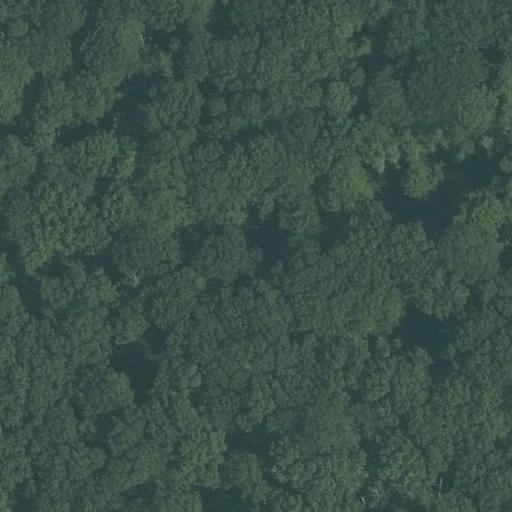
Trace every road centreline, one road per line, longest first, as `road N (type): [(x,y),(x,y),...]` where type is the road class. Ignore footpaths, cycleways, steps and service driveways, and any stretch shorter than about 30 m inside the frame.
road 1 (track): [(218,0),(511,354)]
road 2 (track): [(255,44),(0,216)]
